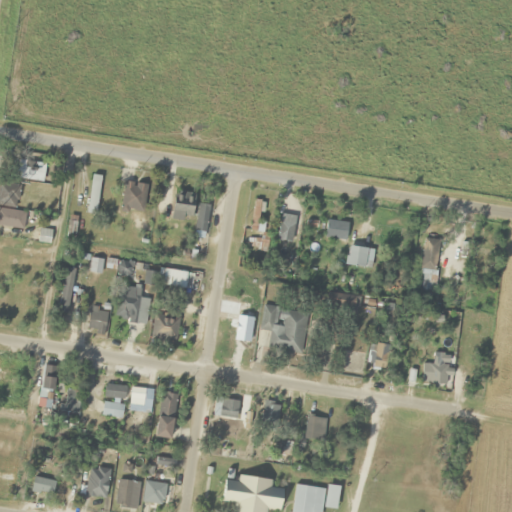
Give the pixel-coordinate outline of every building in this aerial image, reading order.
[(44,164),(14,161),(12,179),(42,182),(44,164)] [(99,177),(90,176),(86,213),(95,214),(99,177)] [(20,186),(0,182),(0,205),(15,209),(20,186)] [(145,213),(145,183),(121,183),(121,213),(145,213)] [(193,193),(173,193),(173,222),(193,222),(193,193)] [(260,233),(262,202),(253,201),(250,232),(260,233)] [(195,236),(207,236),(208,205),(196,205),(195,236)] [(0,225),(13,230),(18,216),(0,208),(0,225)] [(290,243),(294,217),(280,214),(276,241),(290,243)] [(321,237),(344,242),(347,224),(325,220),(321,237)] [(260,248),(260,239),(246,239),(246,247),(260,248)] [(419,269),(435,271),(439,241),(424,239),(419,269)] [(369,249),(345,247),(344,266),(368,268),(369,249)] [(187,286),(186,270),(157,272),(158,288),(187,286)] [(144,324),(147,300),(138,299),(140,288),(119,285),(114,320),(144,324)] [(350,296),(327,293),(324,309),(348,313),(350,296)] [(300,353),(304,313),(282,311),(280,327),(273,326),(275,307),(261,306),(258,331),(269,332),(267,350),(300,353)] [(105,310),(89,309),(88,332),(105,332),(105,310)] [(175,318),(151,320),(153,342),(178,340),(175,318)] [(250,346),(250,323),(236,323),(236,346),(250,346)] [(387,346),(375,345),(374,369),(386,370),(387,346)] [(341,374),(360,374),(360,351),(341,351),(341,374)] [(444,387),(448,366),(441,365),(443,355),(433,353),(431,366),(423,364),(419,382),(444,387)] [(56,369),(46,367),(40,389),(50,391),(56,369)] [(103,398),(123,401),(125,388),(105,384),(103,398)] [(128,402),(141,405),(144,390),(131,388),(128,402)] [(81,393),(66,390),(60,415),(76,418),(81,393)] [(156,419),(172,422),(176,396),(161,393),(156,419)] [(235,422),(238,402),(214,399),(212,419),(235,422)] [(122,405),(102,402),(100,416),(120,419),(122,405)] [(276,402),(261,403),(262,428),(277,427),(276,402)] [(301,440),(321,444),(326,420),(307,416),(301,440)] [(109,471),(88,468),(84,497),(105,500),(109,471)] [(28,491),(48,498),(53,483),(34,476),(28,491)] [(220,502),(236,504),(234,511),(265,511),(266,509),(282,511),(285,484),(236,478),(235,482),(223,480),(220,502)] [(135,510),(138,483),(117,480),(114,508),(135,510)] [(164,483),(143,483),(143,505),(164,505),(164,483)] [(290,511),(320,511),(324,489),(294,485),(290,511)]
